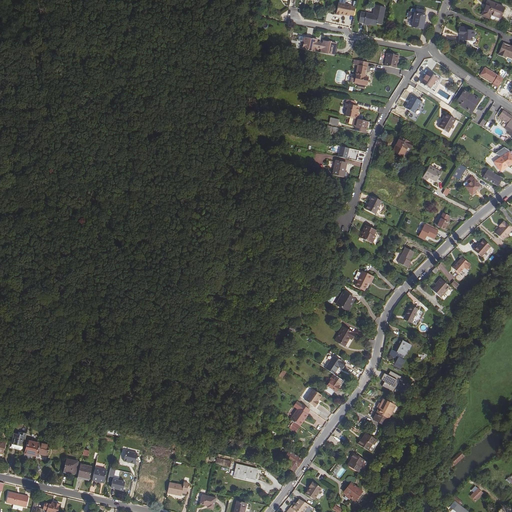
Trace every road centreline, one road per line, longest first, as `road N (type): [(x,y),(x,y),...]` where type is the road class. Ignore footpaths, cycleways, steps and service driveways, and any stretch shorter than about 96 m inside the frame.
road 1 (track): [(0,382),(53,390),(74,416),(194,422),(228,435),(246,420),(259,383),(252,369),(233,361),(198,361),(190,348),(194,296)]
road 2 (residential): [(268,511),(360,388),(394,294),(511,188)]
road 3 (unclassified): [(428,51),(373,140),(346,229),(334,225)]
road 4 (residential): [(0,477),(147,511)]
road 5 (residential): [(289,21),(428,51)]
